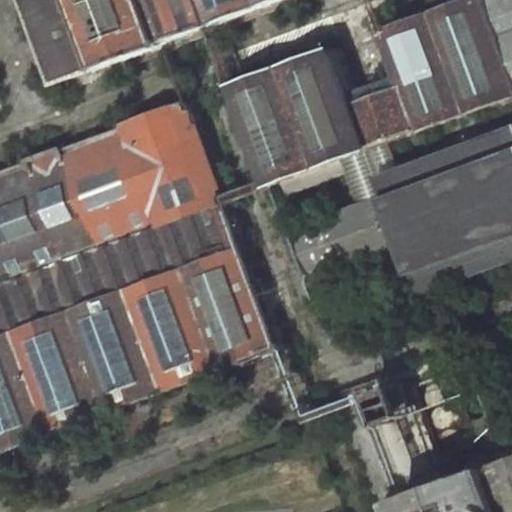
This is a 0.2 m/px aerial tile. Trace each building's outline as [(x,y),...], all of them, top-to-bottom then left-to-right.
[(22,0),(54,82),(223,21),(278,0),(22,0)] [(400,71),(420,126),(511,91),(511,90),(478,0),(455,0),(384,26),(400,71)] [(511,0),(478,0),(511,90),(511,0)] [(241,80),(276,178),(282,175),(370,143),(351,90),(335,46),(241,80)] [(351,90),(370,143),(420,126),(400,71),(351,90)] [(0,286),(229,203),(192,101),(0,171),(0,286)] [(511,128),(390,174),(397,193),(298,231),(316,275),(414,240),(432,290),(511,260),(511,128)] [(288,190),(376,157),(370,143),(282,175),(288,190)] [(229,203),(0,286),(0,340),(247,251),(229,203)] [(0,447),(281,345),(247,251),(0,340),(0,447)] [(355,316),(346,290),(323,300),(331,325),(355,316)] [(406,382),(377,393),(387,423),(417,412),(406,382)] [(511,511),(511,458),(403,499),(407,511),(511,511)]
